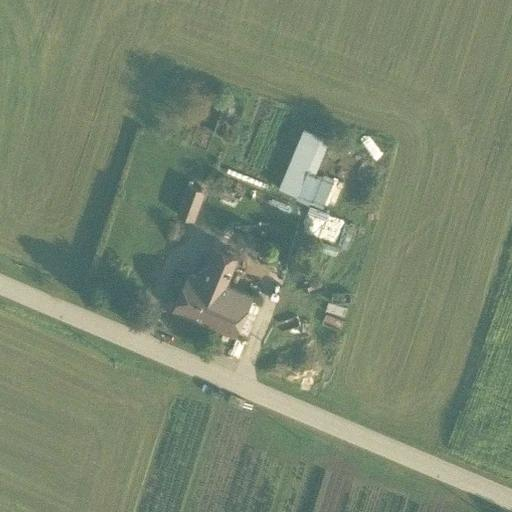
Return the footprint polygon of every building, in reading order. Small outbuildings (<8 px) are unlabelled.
[(302,128),(277,188),(296,196),(305,173),(313,176),(328,139),(302,128)] [(321,202),(331,174),(320,170),(310,198),(321,202)] [(204,191),(186,185),(175,216),(193,222),(204,191)] [(301,228),(318,235),(328,211),(310,204),(301,228)] [(237,257),(210,246),(197,277),(187,274),(173,309),(234,335),(252,293),(226,282),(237,257)] [(300,314),(315,318),(321,293),(306,290),(300,314)]
